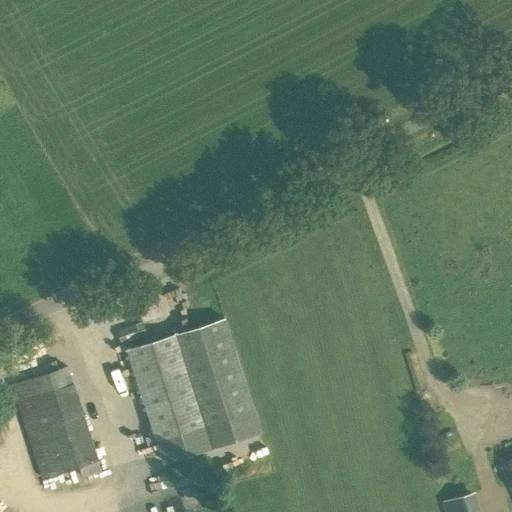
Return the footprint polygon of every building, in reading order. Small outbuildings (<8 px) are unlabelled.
[(122,342),(148,333),(144,322),(118,330),(122,342)] [(163,457),(187,449),(183,435),(255,413),(226,322),(130,351),(163,457)] [(122,408),(133,404),(114,351),(103,355),(122,408)] [(33,353),(11,362),(16,375),(38,366),(33,353)] [(43,476),(98,458),(68,367),(13,385),(43,476)] [(511,461),(503,466),(511,485),(511,461)] [(47,478),(55,500),(81,490),(73,469),(47,478)] [(484,511),(479,494),(444,503),(446,511),(484,511)]
